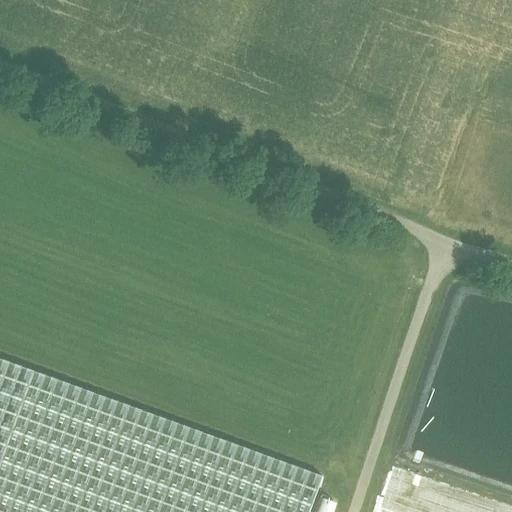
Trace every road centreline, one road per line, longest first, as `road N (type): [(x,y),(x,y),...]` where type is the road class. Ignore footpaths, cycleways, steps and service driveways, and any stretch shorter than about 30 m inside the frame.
road 1 (unclassified): [(444,242),(0,67)]
road 2 (unclassified): [(352,511),(444,242)]
